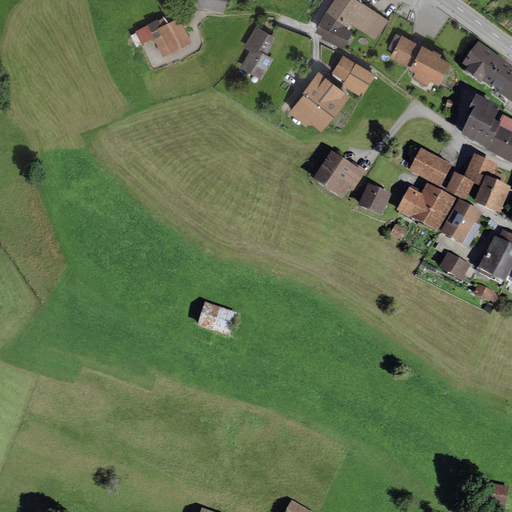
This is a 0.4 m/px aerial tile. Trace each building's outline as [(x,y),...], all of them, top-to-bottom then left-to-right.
[(189,0),(189,5),(223,14),(226,0),(189,0)] [(362,4),(356,0),(334,0),(325,12),(347,28),(350,24),(366,35),(380,15),(363,3),(362,4)] [(147,25),(135,32),(141,45),(153,39),(162,58),(191,43),(176,12),(158,21),(157,19),(147,24),(147,25)] [(347,28),(325,12),(315,32),(321,36),(322,39),(343,49),(352,31),(347,28)] [(388,21),(380,15),(366,35),(374,41),(388,21)] [(273,36),(255,25),(242,48),(248,52),(239,68),(260,79),(272,59),(266,56),(274,41),(276,37),(273,36)] [(309,39),(277,26),(273,36),(276,37),(274,41),(303,53),(309,39)] [(432,52),(401,36),(401,37),(395,34),(387,49),(393,52),(389,58),(410,69),(409,71),(415,74),(412,79),(426,86),(429,81),(438,86),(450,64),(439,58),(441,55),(433,51),(432,52)] [(511,72),(511,71),(478,47),(462,69),(467,72),(464,75),(482,88),(483,86),(511,106),(511,105),(511,74),(511,72)] [(375,76),(342,55),(331,73),(332,74),(331,76),(340,82),(342,79),(344,81),(342,85),(359,96),(361,92),(363,94),(375,76)] [(304,94),(333,117),(350,97),(319,72),(302,93),(304,94)] [(333,117),(304,94),(289,113),(307,127),(309,123),(321,133),(333,117)] [(501,112),(475,99),(465,119),(470,122),(461,139),(488,153),(499,131),(500,130),(497,128),(494,127),(501,112)] [(454,102),(447,100),(445,108),(452,110),(454,102)] [(511,122),(502,118),(497,128),(500,130),(499,131),(511,137),(511,122)] [(511,137),(499,131),(488,153),(511,166),(511,137)] [(452,168),(421,152),(420,153),(415,151),(405,169),(410,172),(409,174),(440,190),(452,168)] [(351,166),(330,153),(312,182),(342,201),(348,191),(352,194),(366,173),(352,164),(351,166)] [(500,169),(474,156),(472,161),(468,159),(463,169),(467,171),(463,180),(474,186),(482,190),(474,206),(496,216),(497,214),(500,215),(506,203),(508,204),(511,196),(511,192),(502,187),(506,179),(497,174),(500,169)] [(463,180),(454,176),(445,193),(464,203),(474,186),(463,180)] [(421,196),(408,221),(423,228),(441,194),(427,186),(421,196)] [(392,198),(368,187),(358,208),(382,219),(392,198)] [(408,221),(421,196),(409,190),(396,214),(408,221)] [(441,194),(423,228),(437,236),(456,202),(441,194)] [(483,216),(458,203),(440,236),(468,252),(481,228),(477,226),(483,216)] [(406,231),(395,225),(389,237),(401,242),(406,231)] [(497,240),(494,239),(476,274),(504,287),(511,270),(511,236),(502,231),(497,240)] [(471,266),(448,254),(437,273),(462,286),(466,278),(465,277),(471,266)] [(500,296),(478,285),(472,297),(489,305),(490,303),(495,305),(500,296)] [(237,315),(204,304),(196,329),(229,340),(237,315)] [(509,489),(485,484),(481,507),(504,511),(509,489)]
